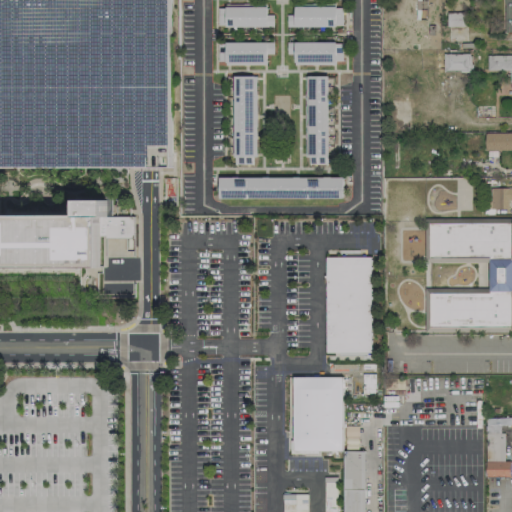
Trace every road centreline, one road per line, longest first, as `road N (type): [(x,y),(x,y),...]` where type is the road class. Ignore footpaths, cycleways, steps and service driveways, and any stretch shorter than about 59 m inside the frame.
road 1 (residential): [(145,345),(145,511)]
road 2 (residential): [(0,348),(145,345)]
